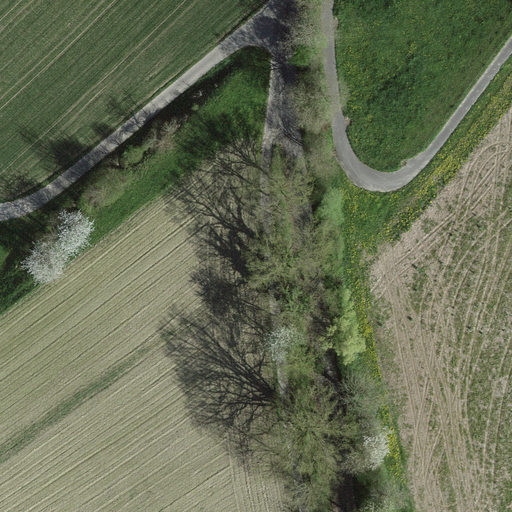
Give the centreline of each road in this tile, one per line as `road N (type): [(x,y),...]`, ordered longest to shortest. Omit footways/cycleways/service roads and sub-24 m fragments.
road 1 (unclassified): [(287,0),(289,108),(344,511)]
road 2 (track): [(511,46),(433,149),(393,181),(372,181),(353,169),(338,141),(328,0)]
road 3 (track): [(282,23),(233,43),(47,193),(0,212)]
